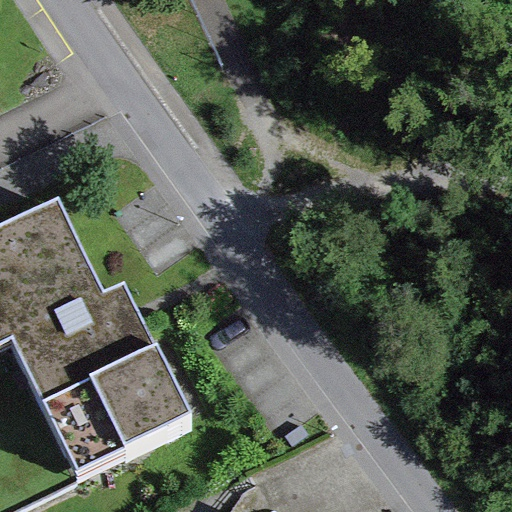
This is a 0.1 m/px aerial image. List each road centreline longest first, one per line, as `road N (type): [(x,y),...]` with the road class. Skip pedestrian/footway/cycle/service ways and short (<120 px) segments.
road 1 (residential): [(441,511),(59,0)]
road 2 (track): [(511,178),(408,183),(223,221)]
